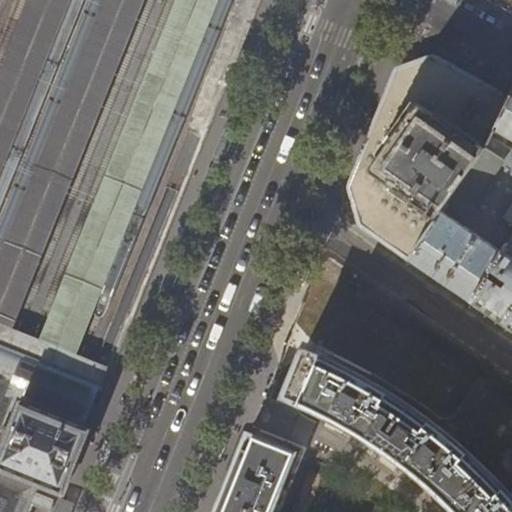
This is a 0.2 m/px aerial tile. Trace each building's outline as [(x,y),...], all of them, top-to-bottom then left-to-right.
[(478,158),(509,98),(473,78),(434,56),(396,69),(349,187),(351,193),(360,225),(379,239),(401,254),(409,259),(478,158)] [(511,92),(509,98),(478,158),(409,259),(414,263),(472,303),(508,245),(511,238),(511,92)] [(511,238),(508,245),(472,303),(511,330),(511,238)] [(0,511),(49,511),(47,511),(48,508),(49,509),(49,507),(50,508),(51,506),(49,505),(50,503),(51,503),(52,503),(52,502),(51,501),(52,500),(53,497),(52,497),(54,492),(55,492),(55,493),(60,495),(62,490),(63,487),(62,487),(62,486),(63,484),(61,483),(65,475),(66,476),(67,474),(68,473),(70,470),(69,470),(69,469),(70,466),(68,465),(72,458),(73,458),(74,456),(75,455),(76,454),(77,452),(76,452),(76,451),(77,449),(76,448),(79,440),(80,441),(81,438),(81,439),(82,437),(82,438),(83,435),(84,435),(86,431),(85,430),(93,412),(96,401),(100,392),(111,364),(90,355),(85,368),(69,362),(53,355),(38,349),(0,333),(0,511)] [(318,355),(304,350),(286,396),(302,402),(333,417),(346,424),(372,440),(383,448),(407,465),(418,474),(441,495),(453,507),(457,511),(511,511),(511,497),(508,492),(484,467),(473,457),(450,435),(437,425),(412,406),(386,389),(377,384),(338,364),(318,355)] [(230,482),(217,511),(270,511),(295,452),(249,434),(230,482)]
